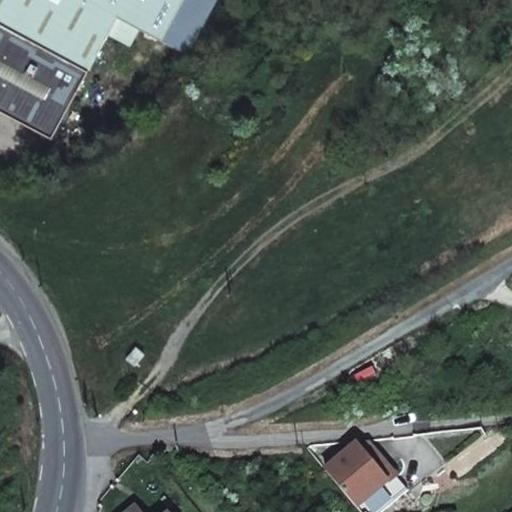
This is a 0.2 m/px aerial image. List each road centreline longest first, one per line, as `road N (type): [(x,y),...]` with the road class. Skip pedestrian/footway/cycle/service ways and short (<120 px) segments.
road 1 (track): [(511,70),(425,146),(270,235),(188,323),(159,372),(67,452)]
road 2 (unclassified): [(511,264),(200,439)]
road 3 (unclassified): [(511,423),(200,439)]
road 4 (secondary): [(67,452),(55,372),(22,300),(0,280)]
road 5 (unclassified): [(200,439),(129,439),(67,452)]
